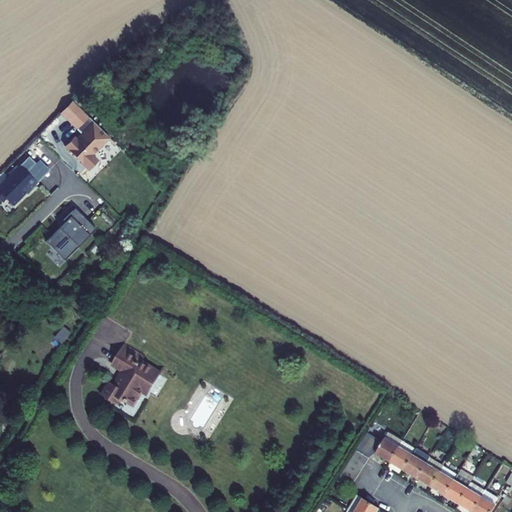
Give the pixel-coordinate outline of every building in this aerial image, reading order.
[(74,136),(65,146),(87,168),(91,168),(96,162),(96,159),(92,154),(109,137),(80,109),(69,120),(77,128),(81,125),(87,131),(84,134),(82,133),(76,139),(74,136)] [(29,156),(0,185),(0,199),(2,202),(6,198),(13,205),(26,192),(27,193),(38,183),(27,172),(36,163),(29,156)] [(47,174),(36,163),(27,172),(38,183),(47,174)] [(64,260),(96,229),(75,208),(63,220),(63,221),(58,226),(59,227),(45,241),(64,260)] [(64,327),(54,338),(61,344),(71,333),(64,327)] [(142,357),(122,345),(111,362),(122,369),(121,371),(122,374),(119,379),(117,378),(112,384),(109,382),(102,393),(116,402),(119,396),(132,404),(141,389),(147,392),(158,373),(139,361),(142,357)] [(383,441),(367,432),(356,450),(369,458),(375,453),(389,462),(402,441),(388,432),(383,441)] [(403,470),(416,449),(402,441),(389,462),(403,470)] [(472,464),(479,452),(473,448),(466,459),(472,464)] [(417,478),(429,458),(416,449),(403,470),(417,478)] [(369,458),(356,450),(352,457),(365,465),(369,458)] [(365,465),(352,457),(348,462),(361,471),(365,465)] [(430,487),(443,466),(429,458),(417,478),(430,487)] [(361,471),(348,462),(344,469),(357,477),(361,471)] [(444,495),(457,474),(443,466),(430,487),(444,495)] [(357,477),(344,469),(340,475),(353,483),(357,477)] [(458,503),(470,482),(457,474),(444,495),(458,503)] [(337,480),(350,489),(353,483),(340,475),(337,480)] [(471,511),(485,491),(470,482),(458,503),(471,511)] [(494,504),(497,498),(485,491),(471,511),(490,511),(495,505),(494,504)] [(342,507),(348,510),(357,495),(351,492),(342,507)] [(348,510),(350,511),(376,511),(379,509),(364,499),(363,499),(357,495),(348,510)]
